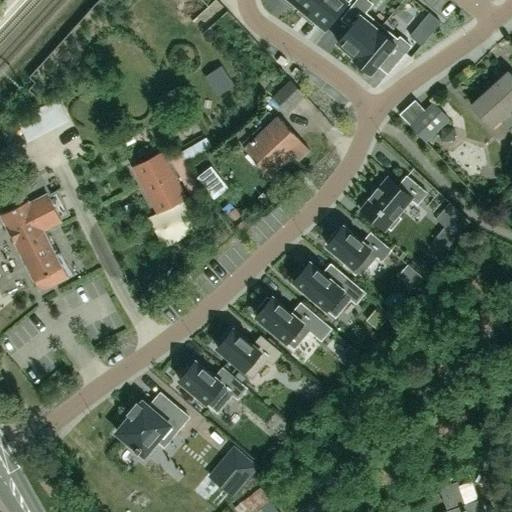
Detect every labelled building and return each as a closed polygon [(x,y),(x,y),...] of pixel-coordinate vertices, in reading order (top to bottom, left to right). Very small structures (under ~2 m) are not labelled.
[(288,0),(286,2),(289,5),(291,2),(297,6),(299,8),(305,12),(302,16),(305,18),(319,0),(288,0)] [(319,0),(305,18),(307,20),(310,17),(325,29),(349,0),(319,0)] [(344,35),(338,43),(346,50),(354,57),(355,57),(368,42),(381,26),(373,19),(365,13),(372,4),(367,0),(357,0),(351,7),(341,19),(346,23),(351,27),(344,35)] [(354,57),(353,59),(362,66),(371,74),(375,70),(378,66),(383,70),(387,74),(399,60),(410,46),(405,42),(400,37),(397,40),(389,33),(381,26),(368,42),(355,57),(354,57)] [(418,27),(410,36),(415,40),(421,46),(429,36),(418,27)] [(511,76),(509,72),(490,89),(511,112),(511,76)] [(287,113),(305,95),(289,79),(271,97),(287,113)] [(511,112),(490,89),(472,106),(491,126),(499,118),(511,132),(511,140),(511,142),(510,147),(511,148),(511,112)] [(307,97),(299,103),(309,115),(317,108),(307,97)] [(58,99),(17,119),(27,139),(68,118),(58,99)] [(421,111),(411,101),(399,112),(409,123),(421,111)] [(447,117),(431,101),(421,111),(409,123),(424,139),(447,117)] [(278,116),(244,149),(270,176),(292,155),(298,161),(309,149),(278,116)] [(454,128),(441,129),(441,142),(455,141),(454,128)] [(192,139),(180,144),(188,163),(200,159),(192,139)] [(184,198),(161,154),(135,167),(158,212),(184,198)] [(12,209),(1,214),(35,280),(35,281),(40,291),(68,277),(62,267),(43,229),(62,220),(47,191),(37,172),(2,190),(12,209)] [(371,198),(362,209),(386,230),(389,227),(392,230),(401,218),(398,216),(412,199),(418,204),(428,193),(408,177),(400,186),(389,177),(380,188),(379,188),(371,198)] [(448,203),(435,219),(444,227),(457,237),(470,221),(448,203)] [(329,243),(327,245),(337,254),(347,262),(344,265),(350,270),(355,274),(357,271),(359,273),(361,275),(369,266),(377,257),(379,259),(382,261),(386,256),(391,250),(380,242),(370,233),(366,238),(363,242),(353,234),(343,226),(341,229),(338,232),(336,230),(332,236),(327,241),(329,243)] [(302,272),(294,282),(315,299),(336,317),(343,308),(351,299),(353,301),(356,303),(360,298),(365,293),(351,281),(337,270),(333,274),(329,279),(322,273),(316,268),(310,262),(302,272)] [(415,271),(405,282),(413,289),(422,277),(415,271)] [(259,314),(257,316),(295,348),(310,330),(322,340),(332,329),(302,303),(293,313),(273,297),(271,299),(268,297),(256,311),(259,314)] [(373,312),(384,322),(390,315),(379,305),(373,312)] [(233,328),(217,348),(234,362),(252,377),(267,359),(272,363),(281,353),(261,336),(253,345),(233,328)] [(178,375),(177,377),(215,410),(230,392),(235,396),(244,386),(220,365),(213,375),(193,358),(187,366),(185,364),(177,374),(178,375)] [(124,424),(117,432),(126,440),(136,448),(134,449),(138,452),(140,451),(144,455),(155,441),(168,425),(176,432),(182,424),(189,417),(175,405),(160,393),(155,400),(149,406),(146,404),(143,401),(140,404),(137,402),(133,407),(128,413),(130,416),(124,424)] [(257,467),(235,448),(216,469),(239,489),(257,467)] [(439,488),(443,498),(447,510),(442,511),(486,511),(481,498),(465,504),(461,492),(458,481),(439,488)] [(234,508),(237,511),(279,511),(271,502),(277,497),(266,483),(234,508)]
